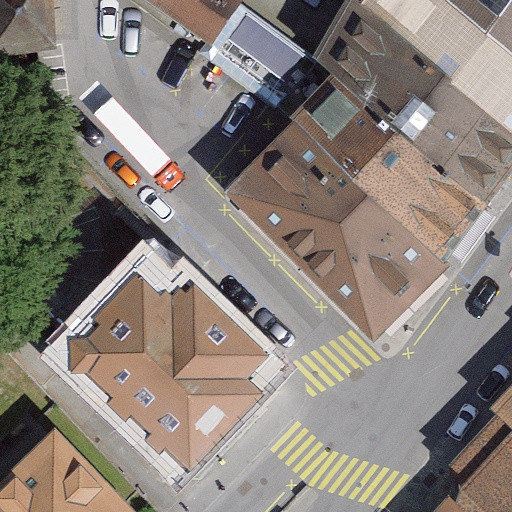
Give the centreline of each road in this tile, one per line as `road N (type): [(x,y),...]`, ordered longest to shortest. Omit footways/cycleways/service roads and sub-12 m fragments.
road 1 (unknown): [(39,358),(178,511)]
road 2 (residential): [(511,264),(398,413)]
road 3 (residential): [(398,413),(305,454),(245,511)]
road 4 (residential): [(398,413),(329,511)]
